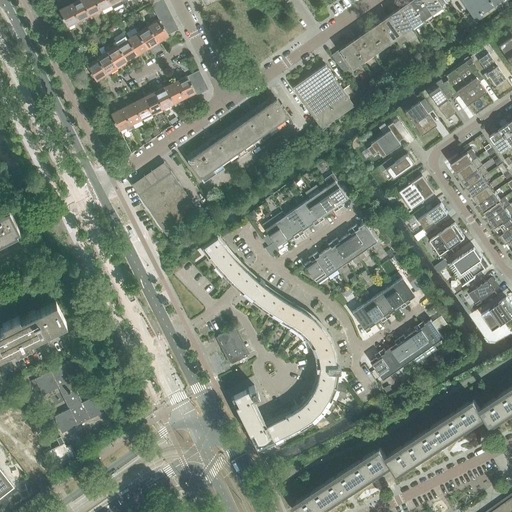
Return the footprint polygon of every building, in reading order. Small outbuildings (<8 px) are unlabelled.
[(81,0),(78,0),(70,4),(80,24),(82,23),(80,19),(88,15),(81,0)] [(94,0),(81,0),(88,15),(90,19),(92,18),(90,14),(99,9),(94,0)] [(108,0),(94,0),(99,9),(101,14),(103,13),(101,9),(110,4),(108,0)] [(121,0),(108,0),(110,4),(112,9),(123,3),(121,0)] [(168,8),(163,0),(162,0),(152,5),(156,14),(168,8)] [(430,13),(421,0),(409,0),(408,1),(420,19),(430,13)] [(446,2),(443,0),(421,0),(430,13),(440,6),(441,6),(446,2)] [(504,0),(461,0),(475,20),(504,0)] [(420,19),(408,1),(398,8),(411,26),(420,19)] [(70,4),(59,10),(62,16),(63,20),(64,19),(67,26),(76,21),(78,25),(80,24),(70,4)] [(159,20),(171,14),(168,8),(156,14),(159,20)] [(411,26),(398,8),(388,15),(401,33),(411,26)] [(174,20),(171,14),(159,20),(162,25),(174,20)] [(401,33),(388,15),(379,22),(392,40),(401,33)] [(162,25),(159,20),(150,25),(147,21),(145,22),(148,26),(158,41),(168,35),(168,34),(162,25)] [(178,29),(174,20),(162,25),(168,34),(178,29)] [(392,40),(379,22),(369,29),(381,47),(392,40)] [(473,34),(479,29),(476,25),(470,29),(473,34)] [(158,41),(148,26),(139,32),(137,28),(135,29),(137,33),(147,48),(158,41)] [(381,47),(369,29),(359,35),(372,54),(381,47)] [(147,48),(137,33),(129,38),(127,34),(125,35),(127,39),(137,54),(147,48)] [(137,54),(127,39),(125,35),(114,41),(117,45),(125,56),(127,61),(137,54)] [(372,54),(359,35),(349,42),(362,61),(368,56),(372,54)] [(511,36),(498,46),(511,65),(511,36)] [(362,61),(349,42),(339,49),(352,68),(362,61)] [(125,56),(117,45),(109,50),(106,46),(104,48),(107,52),(110,56),(117,67),(127,61),(125,56)] [(349,69),(336,51),(331,55),(344,73),(349,69)] [(117,67),(110,56),(107,52),(99,56),(96,53),(94,54),(96,56),(107,73),(117,67)] [(478,60),(495,84),(505,77),(488,53),(478,60)] [(93,55),(84,61),(86,65),(90,71),(92,74),(96,80),(107,73),(96,56),(94,54),(93,55)] [(465,62),(455,68),(476,98),(486,91),(479,81),(484,78),(473,62),(468,65),(465,62)] [(354,105),(343,89),(325,64),(292,87),(321,128),(354,105)] [(448,79),(443,83),(452,95),(454,98),(459,95),(466,105),(476,98),(455,68),(445,75),(448,79)] [(204,80),(199,70),(187,76),(192,86),(204,80)] [(195,92),(192,86),(187,76),(187,75),(176,81),(184,97),(195,92)] [(436,82),(426,89),(446,119),(456,112),(447,99),(452,95),(443,83),(440,79),(436,82)] [(208,89),(204,80),(192,86),(195,92),(197,95),(208,89)] [(184,97),(176,81),(165,86),(175,107),(176,106),(175,102),(184,97)] [(175,107),(165,86),(154,92),(164,112),(166,111),(164,107),(173,103),(175,107)] [(164,112),(154,92),(143,97),(154,117),(155,117),(153,112),(162,108),(164,112)] [(203,183),(292,121),(288,116),(276,98),(273,95),(185,156),(188,160),(187,160),(200,177),(203,183)] [(154,117),(143,97),(133,102),(141,118),(151,114),(153,118),(154,117)] [(422,136),(436,125),(428,113),(432,109),(424,97),(419,101),(404,111),(422,136)] [(141,118),(133,102),(124,107),(132,123),(141,118)] [(134,127),(132,123),(124,107),(111,113),(114,120),(113,120),(115,123),(116,123),(119,130),(125,126),(127,131),(134,127)] [(388,127),(390,129),(370,143),(371,145),(367,148),(372,155),(378,151),(382,156),(400,143),(398,141),(404,138),(393,122),(387,126),(388,127)] [(511,126),(509,122),(500,129),(511,145),(511,144),(511,126)] [(160,132),(157,128),(152,131),(155,136),(160,132)] [(511,145),(500,129),(491,135),(502,151),(511,145)] [(495,152),(492,147),(487,150),(491,155),(495,152)] [(457,171),(478,157),(472,148),(451,162),(457,171)] [(414,163),(407,153),(395,162),(391,157),(378,166),(381,171),(386,168),(393,178),(414,163)] [(462,179),(483,164),(478,157),(457,171),(462,179)] [(502,162),(499,157),(494,160),(498,165),(502,162)] [(508,170),(502,162),(498,165),(504,173),(505,173),(508,170)] [(488,172),(483,164),(462,179),(468,187),(484,175),(488,172)] [(199,212),(171,171),(150,186),(144,177),(132,186),(138,194),(167,235),(199,212)] [(347,199),(335,180),(337,179),(332,173),(324,179),(328,185),(324,187),(339,208),(343,205),(342,203),(347,199)] [(421,174),(410,182),(409,181),(407,182),(408,184),(398,191),(410,208),(420,201),(421,202),(423,201),(423,199),(431,194),(433,192),(434,192),(433,191),(427,182),(421,174)] [(473,194),(490,183),(484,175),(468,187),(473,194)] [(479,202),(495,191),(490,183),(473,194),(479,202)] [(339,208),(324,187),(320,190),(316,184),(310,188),(327,213),(333,209),(334,211),(339,208)] [(327,213),(310,188),(305,192),(309,198),(305,201),(319,222),(324,219),(322,216),(327,213)] [(484,210),(501,199),(495,191),(479,202),(480,203),(484,210)] [(490,218),(506,207),(510,204),(505,196),(501,199),(484,210),(490,218)] [(319,222),(305,201),(295,208),(307,226),(313,223),(315,225),(319,222)] [(448,212),(441,202),(417,219),(424,229),(448,212)] [(511,215),(511,214),(511,206),(510,204),(506,207),(490,218),(495,226),(511,215)] [(0,236),(19,228),(8,206),(2,209),(2,208),(0,208),(0,236)] [(307,226),(295,208),(285,215),(299,236),(304,232),(302,230),(307,226)] [(501,234),(511,226),(511,214),(511,215),(495,226),(501,234)] [(299,236),(285,215),(275,221),(288,240),(293,236),(295,239),(299,236)] [(288,240),(275,221),(265,229),(268,234),(263,237),(269,244),(273,241),(279,250),(284,246),(282,244),(288,240)] [(377,241),(364,222),(358,226),(356,224),(352,227),(366,248),(377,241)] [(465,237),(455,222),(430,239),(441,254),(465,237)] [(511,237),(511,226),(501,234),(506,242),(511,237)] [(366,248),(352,227),(347,230),(349,233),(344,236),(360,260),(366,256),(362,251),(366,248)] [(208,257),(226,243),(224,240),(222,242),(217,236),(201,247),(208,257)] [(360,260),(344,236),(338,240),(337,238),(332,241),(347,262),(351,259),(355,264),(360,260)] [(347,262),(332,241),(328,244),(329,246),(324,250),(337,269),(347,262)] [(228,257),(231,254),(226,248),(228,246),(226,243),(208,257),(216,267),(228,257)] [(471,249),(449,264),(462,283),(484,267),(471,249)] [(337,269),(324,250),(319,254),(317,251),(312,254),(327,275),(337,269)] [(231,254),(228,257),(216,267),(224,275),(240,260),(238,257),(236,259),(231,254)] [(327,275),(312,254),(308,258),(310,260),(304,264),(317,282),(327,275)] [(445,259),(435,266),(438,272),(449,264),(445,259)] [(233,284),(247,270),(241,265),(243,263),(240,260),(224,275),(233,284)] [(359,279),(369,272),(367,269),(366,269),(357,276),(359,279)] [(258,280),(254,277),(250,274),(247,270),(233,284),(238,289),(241,292),(247,297),(250,300),(263,285),(265,282),(260,278),(258,280)] [(354,275),(349,279),(352,284),(357,280),(354,275)] [(493,276),(469,293),(476,303),(491,292),(495,289),(500,286),(493,276)] [(415,295),(402,277),(392,284),(406,305),(411,302),(409,299),(415,295)] [(260,307),(273,289),(265,282),(263,285),(250,300),(260,307)] [(406,305),(392,284),(382,291),(394,309),(400,306),(401,308),(406,305)] [(344,292),(343,292),(345,296),(352,291),(349,288),(344,292)] [(270,314),(282,295),(276,291),(273,289),(260,307),(270,314)] [(394,309),(382,291),(372,298),(386,319),(391,315),(389,313),(394,309)] [(280,320),(292,301),(289,299),(282,295),(270,314),(280,320)] [(511,303),(506,296),(482,313),(493,329),(511,316),(511,303)] [(386,319),(372,298),(362,305),(375,323),(380,319),(382,322),(386,319)] [(31,340),(66,322),(56,301),(20,319),(19,315),(10,320),(24,347),(32,343),(31,340)] [(291,326),(301,306),(295,303),(292,301),(280,320),(291,326)] [(375,323),(362,305),(352,312),(366,332),(371,329),(369,327),(375,323)] [(299,331),(313,314),(310,312),(301,306),(291,326),(299,331)] [(306,338),(323,324),(316,317),(313,314),(299,331),(306,338)] [(444,337),(431,319),(425,323),(424,321),(419,324),(434,345),(444,337)] [(24,347),(10,320),(2,324),(3,327),(0,328),(0,354),(14,348),(15,351),(24,347)] [(331,336),(329,333),(323,324),(306,338),(311,347),(332,337),(331,336)] [(437,349),(434,345),(419,324),(415,327),(416,329),(411,333),(427,356),(437,349)] [(244,348),(238,336),(237,337),(233,328),(234,328),(234,327),(218,335),(218,336),(219,335),(221,341),(220,341),(228,356),(229,355),(232,362),(231,362),(231,363),(247,355),(247,354),(246,355),(243,348),(244,348)] [(457,337),(453,331),(447,335),(452,341),(457,337)] [(427,356),(411,333),(406,337),(404,334),(399,337),(414,358),(417,363),(427,356)] [(338,364),(336,350),(332,337),(311,347),(314,356),(316,365),(316,366),(316,370),(319,370),(338,371),(339,371),(340,370),(340,365),(338,364)] [(414,358),(399,337),(395,341),(397,343),(391,347),(404,365),(414,358)] [(404,365),(391,347),(386,350),(384,348),(380,351),(394,372),(404,365)] [(394,372),(380,351),(375,354),(378,358),(376,359),(375,358),(371,361),(384,379),(394,372)] [(336,386),(338,371),(319,370),(317,380),(336,386)] [(331,399),(336,386),(317,380),(313,390),(331,399)] [(393,391),(390,386),(385,388),(388,394),(393,391)] [(491,425),(511,411),(511,389),(480,409),(485,416),(491,425)] [(323,411),(331,399),(313,390),(307,399),(323,411)] [(260,412),(253,398),(236,407),(243,420),(260,412)] [(323,411),(307,399),(300,406),(312,421),(323,411)] [(485,416),(480,409),(474,400),(444,420),(454,436),(474,423),(485,416)] [(312,421),(300,406),(292,411),(291,412),(300,429),(312,421)] [(266,446),(257,428),(266,424),(265,422),(260,412),(243,420),(257,450),(266,446)] [(300,429),(291,412),(285,415),(284,414),(282,413),(281,413),(272,418),(282,438),(300,429)] [(282,438),(272,418),(265,422),(266,424),(257,428),(266,446),(282,438)] [(428,453),(454,436),(444,420),(417,437),(428,453)] [(397,473),(428,453),(417,437),(392,454),(391,454),(386,457),(387,457),(391,464),(392,464),(397,473)] [(380,471),(392,464),(391,464),(387,457),(386,457),(381,448),(350,468),(361,484),(380,471)] [(334,501),(361,484),(350,468),(324,485),(334,501)] [(0,501),(14,491),(0,473),(0,501)] [(317,511),(334,501),(324,485),(293,505),(297,511),(317,511)] [(511,511),(511,496),(489,511),(511,511)]
